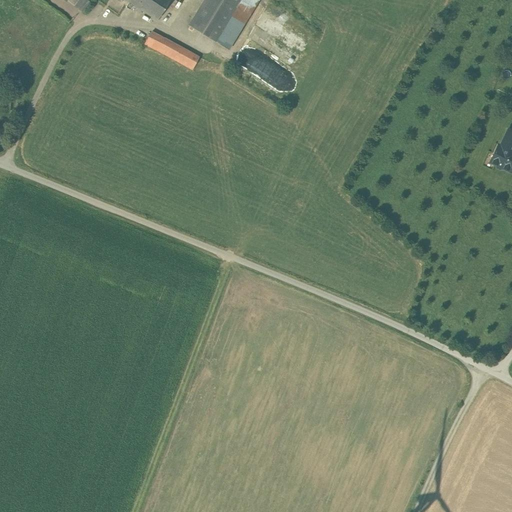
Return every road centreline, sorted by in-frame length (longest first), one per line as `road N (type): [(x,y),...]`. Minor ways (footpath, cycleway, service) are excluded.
road 1 (unclassified): [(0,164),(307,286),(497,373)]
road 2 (track): [(233,257),(133,511)]
road 3 (track): [(482,367),(416,511)]
